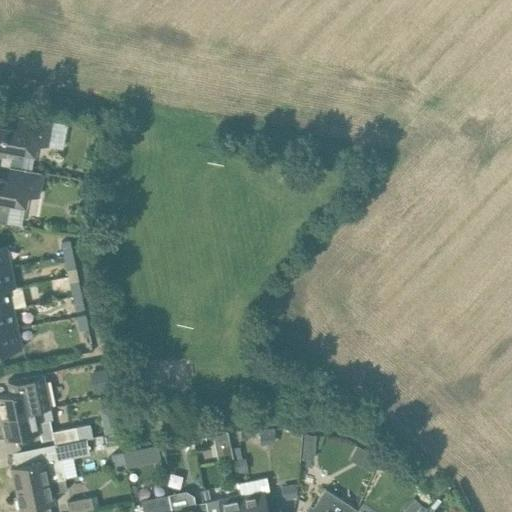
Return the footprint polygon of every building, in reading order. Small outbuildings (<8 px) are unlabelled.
[(0,151),(2,152),(0,164),(10,165),(12,155),(19,157),(20,152),(36,155),(38,144),(48,146),(53,120),(20,114),(17,128),(0,124),(0,151)] [(44,172),(10,166),(8,179),(0,177),(0,220),(7,222),(11,202),(27,206),(29,194),(39,196),(44,172)] [(61,241),(64,255),(73,253),(70,239),(61,241)] [(0,267),(11,265),(7,245),(0,246),(0,267)] [(66,261),(69,276),(77,274),(73,253),(64,255),(58,256),(59,262),(66,261)] [(0,288),(15,286),(11,265),(0,267),(0,288)] [(73,294),(81,293),(77,274),(69,276),(73,294)] [(15,287),(15,286),(0,288),(0,309),(14,307),(26,304),(22,286),(15,287)] [(81,293),(73,294),(76,309),(84,307),(81,293)] [(14,307),(0,309),(0,330),(18,327),(14,307)] [(89,328),(86,313),(77,315),(80,330),(89,328)] [(18,327),(0,330),(0,352),(23,347),(18,327)] [(0,412),(1,417),(51,407),(52,406),(44,371),(8,379),(11,392),(0,394),(0,412)] [(53,418),(51,407),(1,417),(6,439),(41,432),(39,421),(53,418)] [(55,443),(79,438),(93,436),(91,423),(52,430),(55,443)] [(228,430),(213,433),(216,446),(230,443),(228,430)] [(56,449),(57,456),(61,456),(82,451),(79,438),(55,443),(56,449)] [(303,448),(302,457),(314,458),(315,449),(303,448)] [(46,459),(11,466),(16,488),(51,480),(65,477),(61,456),(57,456),(56,449),(44,451),(46,459)] [(134,449),(123,451),(123,453),(126,467),(137,465),(135,450),(134,449)] [(123,452),(111,454),(113,466),(125,463),(123,452)] [(239,482),(241,494),(245,511),(281,511),(280,503),(267,505),(264,490),(270,488),(267,476),(239,482)] [(65,477),(51,480),(16,488),(20,510),(55,502),(53,492),(68,489),(65,477)] [(297,483),(281,486),(283,499),(295,496),(297,491),(297,483)] [(354,511),(357,509),(325,487),(309,511),(306,510),(304,511),(354,511)] [(172,511),(171,509),(168,493),(141,499),(143,511),(172,511)] [(245,511),(241,494),(206,502),(208,511),(245,511)] [(91,496),(67,501),(69,511),(75,511),(94,508),(91,496)]
